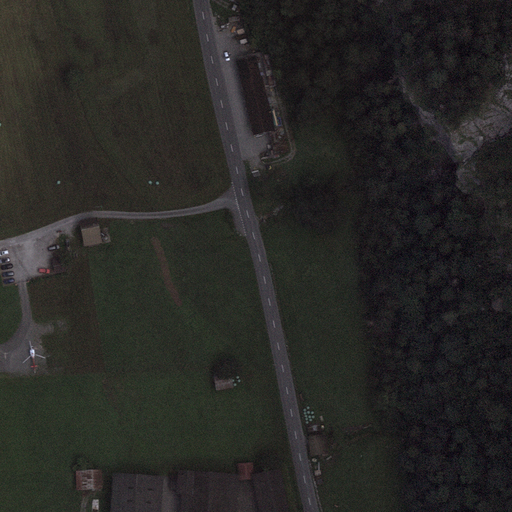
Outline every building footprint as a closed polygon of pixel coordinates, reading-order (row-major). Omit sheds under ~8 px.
[(239,63),(255,133),(282,126),(266,57),(239,63)] [(83,231),(98,228),(96,220),(82,223),(83,231)] [(98,228),(83,231),(86,244),(100,241),(99,236),(98,228)] [(63,258),(52,260),(54,275),(66,273),(63,258)] [(218,388),(231,386),(227,370),(215,372),(218,388)] [(309,439),(311,455),(327,452),(325,437),(321,438),(320,432),(309,433),(310,439),(309,439)] [(100,487),(99,472),(77,473),(77,488),(100,487)] [(285,511),(277,474),(258,479),(264,511),(285,511)] [(228,511),(231,480),(181,476),(180,490),(190,491),(188,511),(228,511)] [(153,511),(155,482),(118,479),(115,511),(153,511)]
